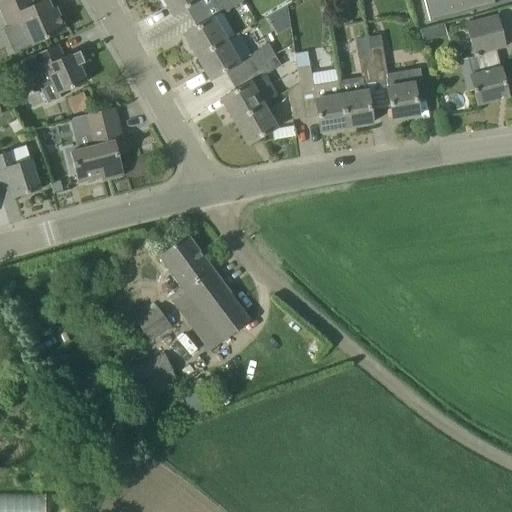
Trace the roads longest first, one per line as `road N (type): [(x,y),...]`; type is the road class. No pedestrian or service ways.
road 1 (track): [(206,195),(240,252),(322,333),(511,459)]
road 2 (tertiary): [(206,195),(511,146)]
road 3 (residential): [(206,195),(99,0)]
road 4 (tertiary): [(0,252),(206,195)]
